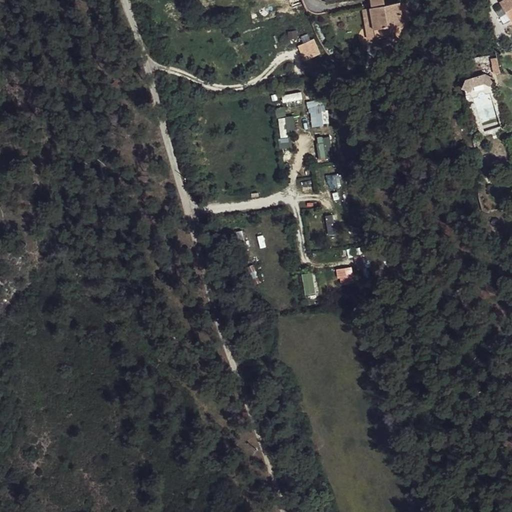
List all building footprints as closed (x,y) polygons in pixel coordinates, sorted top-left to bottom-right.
[(373,0),(375,11),(373,12),(376,32),(408,26),(404,6),(387,7),(386,0),(373,0)] [(511,0),(497,9),(508,26),(511,23),(511,0)] [(470,84),(467,93),(472,96),(474,91),(490,87),(496,90),(498,84),(488,80),(470,84)] [(310,127),(328,125),(325,95),(308,97),(310,127)] [(328,188),(335,187),(334,175),(327,175),(328,188)] [(313,272),(302,274),(305,295),(316,294),(313,272)]
